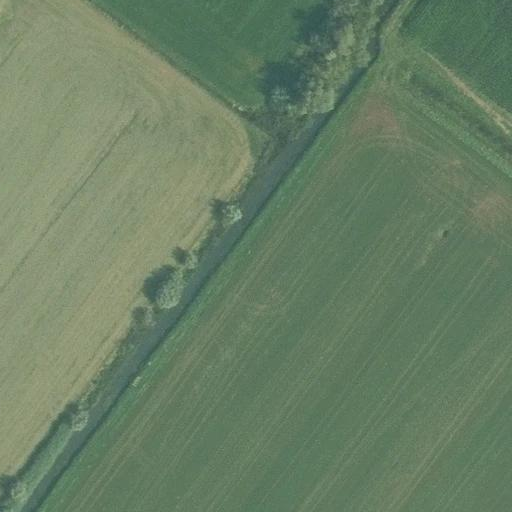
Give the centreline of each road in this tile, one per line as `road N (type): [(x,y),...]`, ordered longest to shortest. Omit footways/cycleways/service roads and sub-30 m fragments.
road 1 (track): [(511,171),(376,71),(43,511)]
road 2 (track): [(400,40),(511,120)]
